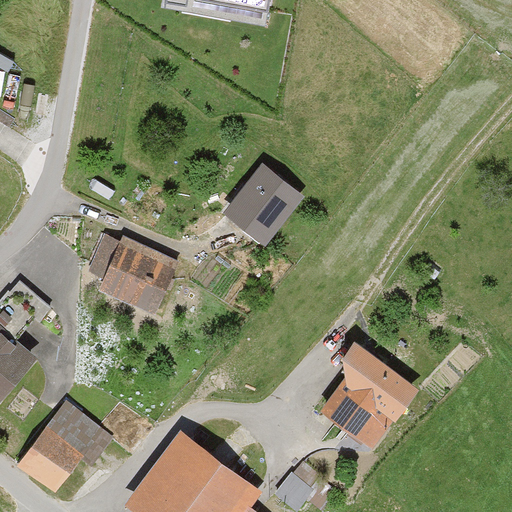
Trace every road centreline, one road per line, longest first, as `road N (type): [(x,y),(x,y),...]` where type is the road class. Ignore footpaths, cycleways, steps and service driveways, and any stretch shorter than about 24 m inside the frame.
road 1 (unknown): [(75,511),(159,434),(286,406),(384,279)]
road 2 (residential): [(0,249),(33,223),(54,177),(86,0)]
